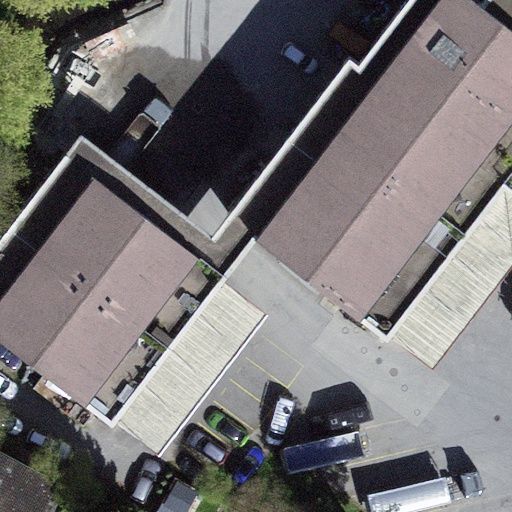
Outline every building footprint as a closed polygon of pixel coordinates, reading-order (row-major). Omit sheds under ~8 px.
[(511,0),(487,0),(481,8),(470,0),(412,0),(359,68),(350,62),(228,222),(261,248),(389,348),(393,343),(505,196),(511,200),(511,0)] [(213,238),(84,140),(0,244),(0,344),(116,432),(119,428),(231,286),(261,248),(228,222),(213,238)] [(511,200),(505,196),(393,343),(432,374),(511,271),(511,200)] [(268,316),(231,286),(119,428),(157,454),(268,316)] [(0,511),(46,511),(60,487),(0,455),(0,511)] [(190,511),(200,494),(178,482),(163,508),(170,511),(190,511)]
